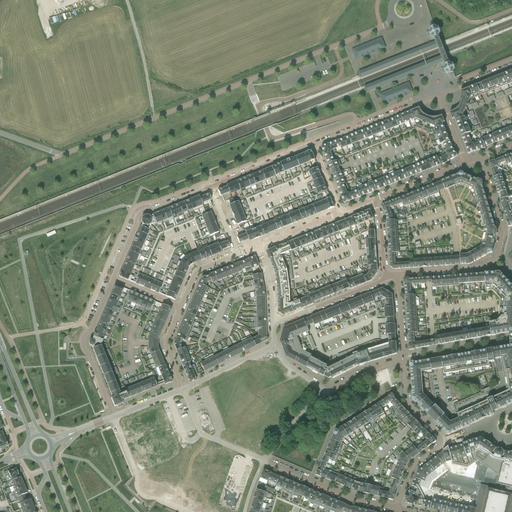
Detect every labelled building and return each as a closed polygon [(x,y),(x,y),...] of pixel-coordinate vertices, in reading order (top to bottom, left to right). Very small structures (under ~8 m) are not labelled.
[(440,32),(442,29),(439,28),(438,28),(435,27),(435,26),(431,28),(430,28),(430,29),(429,32),(428,32),(429,34),(430,37),(431,37),(434,38),(435,38),(436,37),(438,37),(439,36),(440,33),(441,33),(440,32)] [(352,48),(355,59),(386,48),(382,37),(352,48)] [(455,69),(456,66),(453,64),(450,63),(449,62),(449,63),(447,63),(445,64),(444,64),(445,65),(443,68),(444,71),(445,73),(448,74),(448,75),(454,73),(453,72),(455,69)] [(511,70),(507,73),(507,72),(505,73),(481,83),(477,85),(473,86),(471,86),(471,87),(469,88),(473,98),(481,95),(480,93),(484,91),(485,94),(511,82),(511,70)] [(384,104),(413,93),(410,82),(380,93),(384,104)] [(451,115),(450,115),(451,117),(452,119),(453,119),(454,119),(454,118),(455,120),(464,117),(463,117),(463,115),(465,109),(467,110),(467,109),(467,108),(467,107),(468,107),(469,104),(468,104),(471,97),(472,96),(473,98),(469,88),(460,91),(461,92),(461,95),(462,98),(461,101),(461,102),(460,102),(459,102),(460,102),(459,104),(458,104),(459,104),(460,105),(459,105),(459,106),(457,108),(455,110),(452,111),(452,112),(452,114),(451,115)] [(419,108),(411,111),(414,120),(416,119),(423,122),(422,123),(425,124),(427,125),(426,125),(427,125),(428,124),(434,127),(435,128),(434,129),(443,125),(442,123),(444,123),(444,122),(445,122),(444,122),(444,120),(443,118),(442,118),(441,119),(440,116),(439,117),(437,117),(435,118),(432,118),(430,117),(429,117),(429,116),(427,115),(426,116),(423,114),(421,111),(420,109),(419,108)] [(409,122),(414,120),(411,111),(410,111),(406,113),(409,122)] [(404,123),(409,122),(406,113),(401,115),(404,123)] [(395,118),(398,126),(404,123),(401,115),(395,118)] [(457,125),(466,122),(464,117),(455,120),(457,125)] [(390,120),(393,128),(398,126),(395,118),(390,120)] [(388,130),(393,128),(390,120),(385,122),(388,130)] [(379,124),(383,132),(388,130),(385,122),(379,124)] [(469,127),(466,122),(457,125),(459,131),(469,127)] [(378,134),(383,132),(379,124),(374,126),(378,134)] [(445,130),(443,125),(434,129),(436,134),(445,130)] [(373,136),(378,134),(374,126),(369,128),(373,136)] [(462,136),(471,132),(469,127),(459,131),(462,136)] [(364,130),(368,138),(373,136),(369,128),(364,130)] [(511,136),(508,128),(503,130),(506,138),(511,136)] [(362,140),(368,138),(364,130),(359,132),(362,140)] [(447,136),(445,130),(436,134),(438,139),(447,136)] [(506,138),(503,130),(497,132),(500,141),(506,138)] [(357,142),(362,140),(359,132),(354,134),(357,142)] [(473,144),(475,140),(472,138),(470,139),(468,134),(471,133),(471,132),(462,136),(465,146),(473,144)] [(500,141),(497,132),(492,134),(495,143),(500,141)] [(349,136),(352,144),(357,142),(354,134),(349,136)] [(495,143),(492,134),(487,137),(490,145),(495,143)] [(344,138),(347,146),(352,144),(349,136),(344,138)] [(449,141),(447,136),(438,139),(440,145),(449,141)] [(490,145),(487,137),(482,139),(485,147),(485,148),(485,147),(490,145)] [(339,140),(342,148),(347,146),(344,138),(339,140)] [(485,147),(482,139),(481,139),(483,142),(478,143),(477,141),(475,140),(473,144),(475,151),(485,148),(485,147)] [(329,144),(331,151),(335,153),(336,152),(334,149),(341,146),(342,148),(339,140),(329,144)] [(453,149),(449,141),(440,145),(443,144),(446,150),(443,151),(443,152),(446,153),(453,149)] [(324,154),(331,151),(329,144),(324,146),(321,147),(322,150),(322,149),(324,154)] [(475,151),(473,144),(465,146),(467,151),(467,154),(470,153),(475,151)] [(456,153),(455,153),(453,149),(446,153),(450,160),(454,158),(457,156),(456,153)] [(311,151),(306,153),(310,162),(315,160),(311,151)] [(328,164),(338,160),(334,161),(332,155),(334,154),(335,153),(331,151),(324,154),(328,164)] [(441,166),(450,160),(446,153),(443,152),(442,153),(444,156),(438,159),(437,156),(437,157),(440,165),(441,166)] [(306,153),(301,155),(305,164),(310,162),(306,153)] [(301,155),(296,157),(300,166),(305,164),(301,155)] [(511,163),(508,155),(503,157),(505,162),(506,165),(511,163)] [(291,159),(295,169),(295,168),(300,166),(296,157),(291,159)] [(435,167),(431,157),(425,159),(426,161),(423,162),(421,163),(420,161),(415,163),(419,173),(427,170),(435,167)] [(440,165),(437,157),(432,159),(431,157),(435,167),(440,165),(441,166),(440,165)] [(503,157),(495,161),(495,160),(488,163),(499,168),(501,163),(505,162),(503,157)] [(291,159),(286,161),(290,171),(295,169),(291,159)] [(335,181),(345,177),(343,171),(340,172),(339,170),(338,167),(341,166),(338,160),(328,164),(331,170),(332,172),(333,175),(332,175),(335,181)] [(286,161),(281,163),(286,174),(285,172),(290,170),(290,171),(286,161)] [(281,163),(276,165),(281,176),(286,174),(281,163)] [(419,173),(415,163),(416,165),(410,167),(414,175),(419,173)] [(497,172),(499,168),(488,163),(491,169),(493,178),(498,176),(497,172)] [(276,165),(271,167),(275,176),(280,174),(280,176),(281,176),(276,165)] [(271,167),(266,169),(270,179),(270,178),(275,176),(271,167)] [(414,175),(410,167),(405,169),(409,177),(414,175)] [(315,169),(307,172),(309,178),(311,176),(311,177),(312,176),(313,181),(315,185),(323,182),(322,178),(320,173),(318,168),(315,169)] [(266,169),(261,171),(265,181),(270,179),(266,169)] [(409,177),(405,169),(400,171),(403,180),(409,177)] [(261,171),(256,173),(260,183),(265,181),(261,171)] [(403,180),(400,171),(395,173),(398,182),(403,180)] [(256,173),(251,175),(255,185),(260,183),(256,173)] [(398,182),(395,173),(389,176),(392,184),(398,182)] [(392,184),(389,176),(388,174),(383,176),(384,178),(387,186),(392,184)] [(408,221),(406,222),(413,244),(415,244),(415,246),(416,246),(416,247),(420,247),(421,247),(452,237),(452,246),(452,248),(454,265),(457,265),(460,265),(466,264),(470,264),(473,262),(489,253),(491,252),(492,250),(495,236),(496,232),(495,229),(492,218),(491,215),(486,200),(485,197),(482,185),(481,182),(481,181),(480,182),(477,180),(463,174),(461,174),(435,184),(441,200),(442,202),(444,205),(411,215),(410,215),(407,217),(407,219),(408,221)] [(251,175),(246,177),(251,188),(251,187),(255,185),(251,175)] [(246,177),(241,179),(246,190),(251,188),(246,177)] [(337,186),(345,183),(343,178),(345,177),(335,181),(337,186)] [(387,186),(384,178),(379,180),(382,188),(387,186)] [(241,179),(236,181),(241,192),(246,190),(241,179)] [(382,188),(379,180),(373,182),(376,190),(382,188)] [(236,181),(231,183),(235,192),(240,190),(240,192),(241,192),(236,181)] [(376,190),(373,182),(368,184),(371,192),(376,190)] [(231,183),(226,185),(230,194),(235,192),(231,183)] [(350,190),(348,189),(346,190),(343,184),(345,183),(337,186),(341,196),(348,193),(350,190)] [(371,192),(368,184),(362,186),(366,195),(371,192)] [(227,187),(218,191),(220,196),(229,192),(230,194),(226,185),(227,187)] [(325,186),(316,189),(318,194),(324,192),(327,191),(325,186)] [(366,195),(362,186),(357,188),(361,197),(366,195)] [(425,188),(429,197),(434,195),(430,186),(425,188)] [(511,195),(508,197),(507,195),(506,191),(505,186),(496,188),(498,193),(500,193),(501,196),(501,199),(502,199),(500,200),(508,227),(511,225),(511,206),(510,207),(509,204),(511,203),(511,195)] [(361,197),(357,188),(358,190),(352,193),(351,190),(350,190),(348,193),(351,200),(361,197)] [(425,188),(420,190),(424,199),(429,197),(425,188)] [(420,190),(416,192),(419,201),(424,199),(420,190)] [(410,194),(414,203),(419,201),(416,192),(414,192),(412,193),(410,194)] [(351,200),(348,193),(341,196),(344,203),(351,200)] [(199,196),(203,207),(202,203),(209,200),(210,200),(211,200),(209,194),(200,198),(199,196)] [(406,196),(409,205),(414,203),(410,194),(406,196)] [(199,196),(194,198),(198,209),(203,207),(199,196)] [(404,207),(409,205),(406,196),(401,198),(403,203),(402,203),(404,207)] [(329,197),(325,199),(329,209),(334,207),(333,204),(332,201),(330,198),(329,197)] [(194,198),(189,200),(193,211),(198,209),(194,198)] [(393,207),(402,203),(403,203),(401,198),(394,200),(392,201),(391,202),(393,207)] [(189,200),(184,202),(187,211),(192,209),(193,211),(189,200)] [(184,202),(178,204),(183,215),(182,213),(187,211),(184,202)] [(381,206),(383,211),(384,210),(389,208),(390,210),(394,209),(393,207),(391,202),(388,203),(388,202),(384,204),(385,204),(381,206)] [(178,204),(173,206),(178,217),(183,215),(178,204)] [(313,205),(309,207),(312,216),(317,214),(313,205)] [(173,206),(168,208),(173,219),(178,217),(173,206)] [(303,206),(303,207),(308,218),(312,216),(309,207),(304,209),(303,206)] [(303,207),(298,208),(303,220),(308,218),(303,207)] [(168,208),(163,210),(167,220),(172,218),(172,219),(173,219),(168,208)] [(294,210),(293,210),(298,222),(303,220),(298,208),(298,209),(299,211),(294,213),(294,210)] [(386,217),(387,221),(394,220),(394,216),(392,216),(390,210),(389,208),(384,210),(386,217)] [(160,212),(158,212),(162,222),(161,221),(166,219),(167,220),(163,210),(160,212)] [(293,210),(288,213),(293,224),(298,222),(293,210)] [(370,210),(365,212),(369,221),(373,219),(370,210)] [(156,213),(152,215),(156,224),(162,222),(158,212),(156,213)] [(365,212),(361,214),(364,223),(369,221),(365,212)] [(284,214),(288,225),(293,224),(288,213),(289,214),(284,215),(284,214)] [(284,214),(279,216),(283,227),(288,225),(284,214)] [(361,214),(356,215),(360,224),(364,223),(361,214)] [(144,216),(143,217),(151,225),(155,223),(156,225),(156,224),(152,215),(149,217),(148,216),(144,216)] [(356,215),(352,217),(355,225),(355,226),(360,224),(356,215)] [(279,216),(274,218),(278,229),(283,227),(279,216)] [(140,226),(150,231),(150,230),(149,230),(151,225),(143,217),(142,218),(141,222),(142,223),(141,226),(140,226)] [(351,217),(346,219),(350,230),(351,229),(350,227),(355,225),(352,217),(351,217)] [(264,222),(259,224),(263,235),(269,233),(273,231),(278,229),(274,218),(274,221),(270,222),(270,223),(265,224),(264,222)] [(346,219),(341,222),(345,232),(350,230),(346,219)] [(341,222),(336,224),(340,234),(345,232),(341,222)] [(254,226),(259,238),(259,237),(263,235),(259,224),(259,225),(255,227),(254,226)] [(336,224),(331,226),(335,236),(340,234),(336,224)] [(140,226),(138,231),(148,236),(150,231),(140,226)] [(254,226),(249,228),(254,239),(259,238),(254,226)] [(331,226),(325,228),(329,238),(335,236),(331,226)] [(249,228),(244,230),(249,241),(253,239),(254,240),(254,239),(249,228)] [(325,228),(320,230),(324,240),(329,238),(325,228)] [(238,237),(236,238),(239,243),(248,240),(248,241),(249,241),(244,230),(245,233),(238,236),(238,237)] [(320,230),(315,232),(319,242),(324,240),(320,230)] [(138,231),(136,236),(146,241),(148,236),(138,231)] [(315,232),(309,234),(313,244),(319,242),(315,232)] [(309,234),(304,236),(308,246),(313,244),(309,234)] [(135,239),(134,241),(145,246),(144,245),(146,241),(136,236),(135,239)] [(304,236),(299,238),(303,249),(308,246),(304,236)] [(299,238),(293,241),(298,251),(303,249),(299,238)] [(225,240),(217,243),(221,252),(221,250),(230,247),(228,241),(226,242),(225,240)] [(134,242),(132,246),(143,251),(145,246),(134,241),(133,241),(134,242)] [(293,241),(288,243),(291,251),(292,252),(297,250),(297,251),(298,251),(293,241)] [(217,243),(213,245),(216,254),(221,252),(217,243)] [(288,243),(283,245),(286,253),(289,252),(289,251),(291,251),(288,243)] [(375,244),(364,245),(364,250),(366,250),(367,253),(367,256),(367,261),(377,260),(376,258),(377,258),(376,255),(376,252),(376,249),(376,246),(375,244)] [(207,245),(202,247),(206,258),(211,256),(207,245)] [(207,245),(211,256),(216,254),(213,245),(208,247),(207,245)] [(271,249),(266,251),(269,260),(270,259),(275,273),(276,280),(276,284),(277,284),(278,292),(278,312),(284,316),(284,315),(303,308),(299,300),(297,301),(294,302),(290,304),(289,304),(288,291),(286,270),(278,253),(281,252),(282,255),(286,253),(283,245),(271,249)] [(132,246),(130,251),(141,256),(143,251),(132,246)] [(187,256),(185,257),(192,264),(192,263),(196,262),(201,260),(206,258),(202,247),(197,249),(198,251),(197,251),(192,253),(192,254),(187,256)] [(130,251),(127,256),(138,261),(141,256),(130,251)] [(448,256),(448,265),(449,265),(454,265),(457,265),(460,265),(460,264),(459,257),(459,256),(456,257),(453,257),(453,255),(448,256)] [(127,256),(125,261),(134,265),(136,260),(138,261),(127,256)] [(254,256),(250,258),(249,258),(248,259),(247,259),(247,260),(248,260),(250,266),(251,269),(258,266),(254,256)] [(185,257),(182,261),(188,267),(192,264),(185,257)] [(241,270),(250,266),(248,260),(247,260),(247,259),(238,263),(241,270)] [(125,261),(123,266),(132,270),(134,265),(125,261)] [(178,261),(176,266),(187,270),(188,267),(188,268),(188,267),(182,261),(181,262),(178,261)] [(390,266),(393,270),(394,269),(401,269),(400,263),(400,261),(395,262),(395,264),(390,264),(390,266)] [(241,270),(238,263),(233,265),(237,273),(242,271),(241,270)] [(237,273),(233,265),(229,267),(228,267),(232,275),(237,273)] [(371,269),(369,272),(375,276),(377,274),(376,273),(377,271),(377,265),(371,266),(371,269)] [(121,271),(132,276),(130,275),(132,270),(123,266),(121,271)] [(174,270),(185,275),(187,270),(176,266),(177,266),(175,271),(174,270)] [(232,275),(228,267),(229,267),(223,269),(227,277),(232,275)] [(227,277),(223,269),(218,271),(222,279),(227,277)] [(174,270),(172,275),(183,280),(185,275),(174,270)] [(121,271),(119,276),(128,280),(130,281),(132,276),(121,271)] [(222,279),(218,271),(213,273),(217,281),(216,281),(222,279)] [(364,277),(366,283),(371,281),(373,278),(373,279),(375,276),(369,272),(367,276),(364,277)] [(510,345),(510,346),(511,345),(511,286),(511,285),(511,284),(507,279),(506,280),(502,276),(502,275),(500,272),(496,273),(490,273),(489,272),(484,273),(484,274),(485,274),(485,282),(485,287),(486,291),(492,291),(493,291),(500,298),(500,300),(498,316),(497,317),(488,318),(489,323),(490,328),(491,336),(492,336),(496,336),(496,335),(504,333),(508,333),(509,332),(509,333),(509,335),(509,337),(509,339),(510,342),(510,343),(510,345)] [(217,281),(213,273),(208,275),(209,275),(211,281),(212,283),(216,281),(217,281)] [(135,283),(139,285),(141,286),(145,277),(139,274),(136,280),(135,283)] [(172,275),(172,276),(174,277),(172,281),(181,285),(183,280),(172,275)] [(211,281),(209,275),(208,275),(204,277),(203,277),(202,277),(201,279),(199,284),(205,287),(205,286),(207,282),(211,281)] [(363,275),(358,277),(361,285),(366,283),(364,277),(363,275)] [(145,277),(141,286),(143,287),(147,288),(151,279),(145,277)] [(346,277),(340,280),(344,290),(349,288),(350,289),(346,277)] [(346,277),(350,289),(355,287),(352,279),(347,281),(346,277)] [(358,277),(352,279),(355,287),(361,285),(358,277)] [(436,277),(431,278),(428,278),(414,279),(415,284),(428,283),(431,283),(432,287),(437,287),(436,277)] [(151,279),(147,288),(150,290),(152,291),(156,281),(151,279)] [(254,286),(254,289),(255,292),(253,292),(254,297),(256,297),(264,297),(265,297),(264,290),(263,287),(263,285),(262,279),(253,280),(251,281),(252,286),(254,286)] [(410,287),(415,286),(415,284),(414,279),(408,279),(404,279),(404,284),(405,284),(405,285),(410,284),(410,287)] [(336,283),(335,283),(339,292),(344,290),(340,280),(341,282),(336,284),(336,283)] [(156,281),(152,291),(155,292),(159,293),(160,290),(161,288),(162,284),(156,281)] [(172,281),(170,286),(179,290),(181,285),(172,281)] [(330,284),(334,294),(339,292),(335,283),(330,285),(330,284)] [(122,293),(124,288),(115,284),(114,287),(113,289),(122,293)] [(209,288),(205,286),(205,287),(199,284),(197,289),(207,293),(209,288)] [(330,284),(324,286),(328,296),(334,294),(330,284)] [(405,291),(406,295),(413,295),(413,291),(411,291),(410,287),(410,284),(405,285),(405,289),(405,291)] [(167,290),(167,291),(177,295),(179,290),(170,286),(168,291),(167,290)] [(320,289),(323,298),(328,296),(324,286),(325,288),(320,290),(320,289)] [(381,296),(382,296),(386,298),(386,299),(392,299),(392,295),(390,293),(385,290),(382,288),(378,290),(381,296)] [(120,298),(122,293),(113,289),(113,290),(111,294),(120,298)] [(203,298),(205,293),(207,294),(207,293),(197,289),(195,294),(203,297),(203,298)] [(314,290),(318,300),(323,298),(320,289),(315,291),(314,290)] [(314,290),(309,292),(313,302),(318,300),(314,290)] [(381,296),(378,290),(371,293),(373,299),(381,296)] [(131,302),(135,293),(130,291),(126,300),(131,302)] [(167,291),(165,295),(166,296),(175,300),(177,295),(167,291)] [(309,294),(304,296),(308,306),(313,304),(313,302),(309,292),(308,292),(309,294)] [(136,304),(140,295),(135,293),(131,302),(136,304)] [(373,299),(371,293),(366,295),(369,303),(374,301),(373,299)] [(118,302),(120,298),(111,294),(109,299),(118,302)] [(201,302),(203,298),(203,297),(195,294),(193,299),(201,302)] [(140,306),(144,297),(140,295),(136,304),(140,306)] [(369,303),(366,295),(361,297),(364,305),(369,303)] [(304,298),(299,300),(303,308),(308,306),(304,296),(304,298)] [(145,308),(149,299),(144,297),(140,306),(145,308)] [(116,307),(118,302),(109,299),(107,303),(116,307)] [(154,301),(149,299),(145,308),(150,310),(152,305),(154,302),(154,301)] [(199,307),(201,302),(193,299),(191,303),(199,307)] [(351,310),(348,302),(343,304),(346,312),(351,310)] [(114,312),(116,307),(107,303),(105,308),(114,312)] [(197,311),(199,307),(191,303),(189,308),(197,311)] [(169,314),(171,308),(162,304),(160,310),(169,314)] [(346,312),(343,304),(338,306),(341,314),(346,312)] [(112,316),(114,312),(105,308),(103,313),(112,316)] [(195,317),(197,311),(189,308),(186,313),(187,313),(195,316),(194,317),(195,317)] [(167,318),(169,314),(160,310),(158,315),(167,318)] [(328,320),(325,311),(320,313),(323,321),(328,320)] [(110,321),(112,316),(103,313),(102,315),(101,318),(110,321)] [(193,321),(195,317),(194,317),(195,316),(187,313),(186,313),(184,318),(195,322),(193,321)] [(165,323),(167,318),(158,315),(156,319),(165,323)] [(319,323),(315,315),(311,317),(311,318),(313,323),(314,325),(319,323)] [(308,318),(304,320),(307,326),(310,324),(313,323),(311,318),(311,317),(308,318)] [(108,326),(110,321),(101,318),(99,322),(108,326)] [(193,327),(195,322),(184,318),(182,323),(190,326),(193,327)] [(163,327),(165,323),(156,319),(154,324),(163,327)] [(304,320),(304,319),(283,328),(280,341),(281,344),(282,344),(283,348),(286,357),(306,367),(312,357),(312,358),(313,356),(302,350),(297,336),(309,331),(307,326),(304,320)] [(106,330),(108,326),(99,322),(97,327),(106,330)] [(191,332),(193,327),(190,326),(182,323),(180,328),(191,332)] [(161,332),(163,327),(154,324),(152,329),(161,332)] [(104,335),(106,330),(97,327),(95,332),(104,335)] [(191,332),(180,328),(178,332),(189,337),(191,332)] [(159,337),(161,332),(152,329),(150,333),(159,337)] [(102,340),(104,335),(95,332),(94,334),(93,336),(101,340),(102,340)] [(189,337),(178,332),(176,337),(176,338),(182,340),(184,341),(187,341),(189,337)] [(266,338),(266,334),(258,334),(258,336),(257,336),(261,343),(265,341),(267,340),(266,338),(266,337),(266,338)] [(128,398),(124,388),(124,387),(122,387),(120,388),(116,380),(113,372),(109,363),(106,354),(102,345),(101,343),(103,340),(102,340),(101,340),(93,336),(92,340),(90,341),(89,343),(90,345),(92,346),(93,349),(95,354),(95,355),(96,358),(100,366),(102,371),(102,373),(103,373),(103,375),(107,384),(109,390),(112,397),(111,398),(114,407),(117,406),(120,405),(122,404),(121,401),(128,398)] [(255,346),(252,339),(250,336),(245,338),(247,340),(251,348),(255,346)] [(261,343),(257,336),(252,339),(255,346),(261,343)] [(419,343),(420,348),(432,346),(436,345),(442,344),(440,336),(435,337),(435,340),(432,340),(429,341),(419,342),(419,343)] [(180,344),(182,340),(176,338),(174,343),(174,345),(176,350),(176,351),(182,348),(184,347),(183,345),(181,346),(180,344)] [(247,340),(242,343),(246,350),(246,351),(251,348),(247,340)] [(408,346),(409,350),(414,350),(414,349),(420,348),(419,343),(419,342),(419,340),(414,341),(414,344),(409,344),(409,345),(408,346)] [(396,342),(395,342),(396,342),(389,343),(389,342),(389,345),(356,355),(355,353),(360,352),(359,352),(353,354),(354,356),(359,366),(359,365),(366,363),(367,363),(370,362),(374,361),(381,359),(381,358),(385,357),(385,358),(388,357),(388,356),(397,354),(396,349),(397,349),(396,345),(396,342)] [(242,343),(237,345),(241,353),(246,351),(246,350),(242,343)] [(241,353),(237,345),(233,347),(237,355),(241,353)] [(432,418),(434,420),(446,432),(446,434),(448,435),(450,434),(450,433),(465,427),(466,427),(469,426),(469,425),(488,417),(492,415),(494,414),(493,412),(502,408),(506,406),(511,403),(511,345),(510,346),(510,345),(510,346),(438,358),(436,359),(434,359),(433,359),(413,363),(413,362),(410,363),(410,366),(411,366),(412,382),(411,382),(411,387),(412,387),(413,397),(412,397),(412,399),(413,400),(414,400),(421,407),(421,408),(424,411),(425,411),(429,416),(430,416),(432,418)] [(186,352),(184,347),(182,348),(176,351),(176,350),(176,351),(178,355),(186,352)] [(237,355),(233,347),(228,349),(232,357),(237,355)] [(232,357),(228,349),(224,352),(227,360),(228,360),(232,357)] [(351,349),(346,351),(347,354),(349,358),(354,356),(353,354),(351,349)] [(161,355),(159,351),(150,354),(152,359),(161,355)] [(178,355),(180,360),(188,357),(186,352),(178,355)] [(224,352),(219,354),(223,362),(228,360),(227,360),(224,352)] [(223,362),(219,354),(214,357),(218,364),(218,365),(223,362)] [(163,360),(161,355),(152,359),(154,364),(163,360)] [(309,368),(310,369),(316,372),(317,373),(320,374),(320,375),(322,375),(324,376),(329,378),(331,377),(332,379),(336,377),(343,374),(343,373),(349,370),(356,367),(359,366),(354,356),(349,358),(328,368),(326,367),(327,366),(318,361),(312,358),(312,357),(306,367),(309,368)] [(180,360),(182,365),(189,362),(190,362),(188,357),(180,360)] [(214,357),(209,359),(214,367),(218,365),(218,364),(214,357)] [(214,367),(209,359),(205,361),(209,369),(214,367)] [(158,368),(165,365),(164,365),(163,360),(154,364),(156,368),(158,368)] [(209,369),(205,361),(200,364),(204,371),(204,372),(204,371),(204,372),(209,369)] [(182,365),(185,373),(195,369),(196,369),(194,364),(190,366),(189,362),(182,365)] [(165,365),(158,368),(161,375),(161,376),(168,373),(167,371),(167,370),(167,369),(165,365)] [(198,374),(195,369),(185,373),(189,383),(196,380),(194,376),(198,375),(198,374)] [(156,383),(154,378),(157,386),(164,383),(165,385),(172,382),(171,381),(172,381),(171,380),(171,378),(170,378),(170,377),(168,373),(161,376),(163,381),(156,383)] [(152,388),(157,386),(154,378),(148,380),(152,388)] [(148,380),(144,382),(147,390),(152,388),(148,380)] [(139,384),(142,392),(147,390),(144,382),(139,384)] [(138,394),(142,392),(139,384),(134,386),(138,394)] [(133,396),(129,386),(124,388),(128,398),(133,396)] [(133,396),(138,394),(134,386),(129,388),(133,396)] [(395,398),(392,394),(389,396),(389,397),(378,404),(387,418),(390,416),(391,415),(392,415),(398,410),(402,406),(394,398),(395,398)] [(382,421),(387,418),(378,404),(373,407),(382,421)] [(398,410),(392,415),(392,416),(396,412),(399,416),(397,419),(398,419),(406,410),(402,406),(398,410)] [(377,424),(382,421),(373,407),(368,410),(377,424)] [(368,410),(363,414),(372,428),(377,424),(368,410)] [(398,419),(402,423),(410,415),(406,410),(398,419)] [(358,417),(367,431),(372,428),(363,414),(358,417)] [(407,427),(408,426),(410,427),(412,430),(414,431),(420,425),(419,423),(416,421),(415,419),(414,419),(410,415),(402,423),(407,427)] [(367,431),(358,417),(353,420),(361,434),(367,431)] [(356,437),(361,434),(353,420),(348,423),(356,437)] [(351,440),(356,437),(348,423),(343,427),(351,440)] [(424,429),(420,425),(414,431),(418,435),(424,429)] [(351,440),(343,427),(337,430),(334,431),(334,433),(334,434),(339,436),(340,435),(349,443),(351,440)] [(427,440),(432,437),(429,434),(427,431),(427,432),(424,429),(418,435),(420,433),(427,440)] [(334,434),(332,440),(347,446),(349,443),(340,435),(339,436),(334,434)] [(411,494),(410,499),(465,511),(511,511),(511,456),(502,454),(502,451),(501,451),(501,449),(499,449),(498,450),(497,453),(480,449),(483,436),(481,436),(480,443),(477,442),(476,448),(461,445),(453,447),(444,454),(444,455),(442,456),(440,454),(437,456),(439,458),(420,472),(411,494)] [(432,437),(427,440),(424,443),(427,447),(432,444),(436,441),(433,437),(432,438),(432,437)] [(344,452),(347,446),(332,440),(329,445),(344,452)] [(425,449),(427,447),(424,443),(416,449),(414,446),(419,453),(421,451),(422,452),(425,449)] [(327,451),(342,457),(344,452),(329,445),(327,451)] [(414,457),(419,453),(414,446),(409,450),(414,457)] [(410,461),(414,457),(409,450),(404,453),(403,451),(402,451),(404,453),(410,461)] [(342,457),(327,451),(325,456),(334,460),(340,463),(342,457)] [(408,462),(410,461),(404,453),(402,451),(398,455),(396,460),(407,465),(408,462)] [(339,464),(340,463),(334,460),(325,456),(320,467),(325,469),(327,465),(337,469),(340,470),(341,469),(339,468),(341,465),(339,464)] [(393,465),(404,470),(407,465),(396,460),(395,460),(398,461),(396,466),(393,465)] [(336,470),(337,469),(327,465),(325,469),(320,467),(318,470),(316,475),(321,477),(326,479),(328,474),(329,474),(330,474),(332,469),(336,470)] [(393,465),(391,471),(402,476),(404,470),(393,465)] [(10,478),(11,481),(19,477),(18,475),(18,474),(16,468),(8,472),(8,471),(3,472),(4,475),(7,474),(9,478),(10,478)] [(264,469),(260,478),(268,481),(268,480),(271,473),(264,469)] [(339,473),(340,470),(337,469),(336,470),(332,469),(330,474),(329,474),(328,474),(326,479),(331,481),(335,482),(338,474),(339,474),(339,473)] [(388,476),(394,479),(395,479),(399,481),(402,476),(391,471),(388,476)] [(271,473),(268,480),(277,484),(280,477),(280,476),(280,477),(271,473)] [(340,485),(345,474),(344,475),(339,473),(339,474),(338,474),(335,482),(340,485)] [(345,474),(340,485),(346,487),(351,476),(345,474)] [(351,476),(346,487),(351,489),(356,478),(351,476)] [(20,477),(19,477),(11,481),(10,481),(12,486),(23,482),(20,477)] [(277,484),(276,486),(281,489),(281,490),(286,479),(280,477),(277,484)] [(356,478),(351,489),(355,491),(358,492),(360,483),(358,482),(355,481),(356,479),(356,478)] [(286,479),(281,490),(287,492),(291,481),(286,479)] [(394,479),(391,488),(396,490),(397,487),(399,484),(398,484),(399,481),(395,479),(394,479)] [(360,483),(358,492),(364,493),(365,493),(369,494),(370,495),(370,494),(372,495),(374,486),(372,486),(371,485),(367,484),(366,484),(367,481),(361,480),(360,483)] [(291,481),(287,492),(288,490),(293,492),(292,494),(297,484),(291,481)] [(25,488),(23,482),(12,486),(15,491),(12,492),(12,493),(25,488)] [(297,484),(292,494),(298,497),(302,486),(297,484)] [(302,486),(298,497),(299,495),(304,497),(307,488),(303,486),(302,486)] [(27,493),(25,488),(12,493),(16,501),(25,497),(24,495),(27,493)] [(307,488),(304,497),(309,499),(308,501),(313,490),(307,488)] [(389,493),(383,492),(384,488),(380,488),(379,491),(378,496),(381,497),(385,498),(388,499),(389,493)] [(257,489),(255,495),(266,498),(268,493),(266,492),(257,489)] [(313,490),(308,501),(314,504),(318,493),(313,490)] [(318,493),(314,504),(319,506),(324,495),(318,493)] [(254,497),(253,500),(264,503),(262,502),(264,498),(266,498),(255,495),(254,495),(254,497)] [(324,495),(319,506),(325,508),(329,497),(324,495)] [(26,500),(25,497),(16,501),(19,500),(20,502),(20,503),(22,508),(21,508),(21,509),(32,504),(30,498),(26,500)] [(329,497),(325,508),(330,511),(331,508),(335,500),(329,497)] [(431,508),(433,499),(432,499),(432,502),(426,501),(424,500),(422,506),(431,508)] [(253,500),(252,505),(262,508),(264,503),(253,500)] [(331,508),(330,511),(333,511),(336,511),(340,502),(335,500),(331,508)] [(340,502),(336,511),(343,511),(344,511),(356,511),(358,508),(352,507),(352,508),(352,507),(349,506),(346,505),(340,502)]
